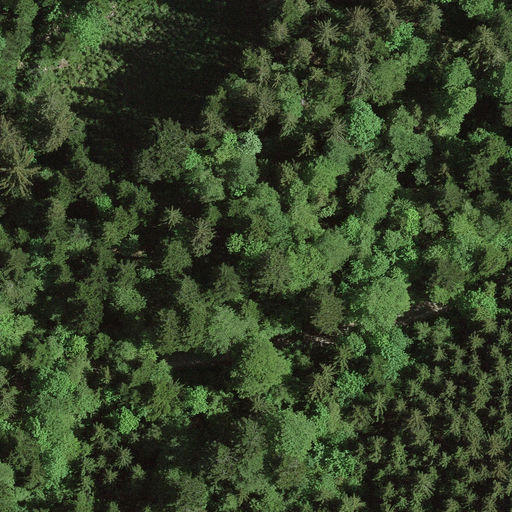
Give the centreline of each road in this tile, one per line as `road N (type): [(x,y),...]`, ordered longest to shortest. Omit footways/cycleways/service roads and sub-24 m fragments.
road 1 (track): [(0,169),(145,193),(220,181),(380,110),(511,11)]
road 2 (track): [(0,397),(39,375),(315,341),(400,319),(511,274)]
road 3 (track): [(0,117),(84,0)]
